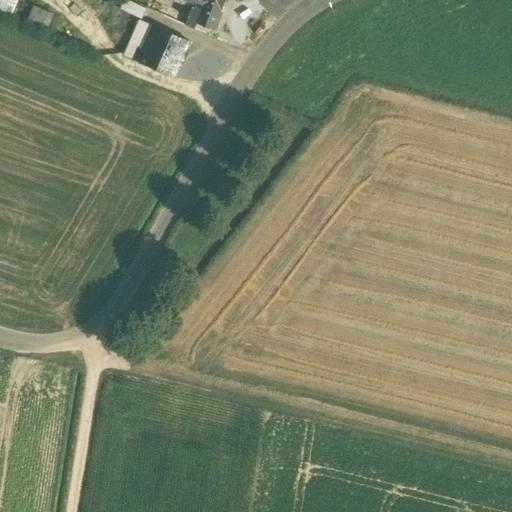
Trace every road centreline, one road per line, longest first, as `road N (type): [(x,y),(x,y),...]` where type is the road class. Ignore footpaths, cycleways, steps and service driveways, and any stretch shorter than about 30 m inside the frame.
road 1 (residential): [(0,339),(55,343),(100,329),(256,62),(290,23),(328,0)]
road 2 (track): [(511,466),(93,362)]
road 3 (track): [(100,329),(70,511)]
